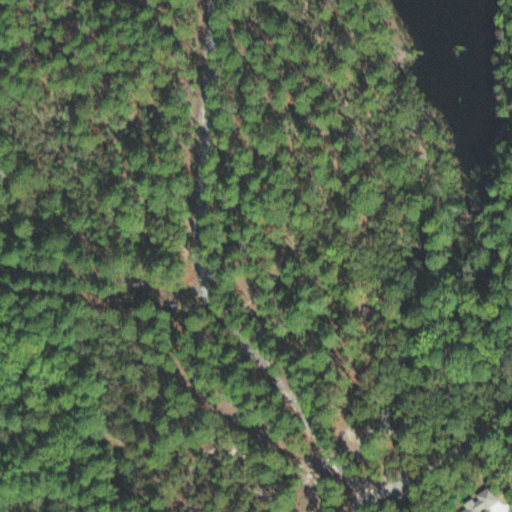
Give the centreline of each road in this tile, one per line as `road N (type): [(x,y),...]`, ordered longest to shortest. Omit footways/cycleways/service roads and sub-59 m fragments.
road 1 (residential): [(0,275),(165,287),(190,296),(262,391),(370,497)]
road 2 (residential): [(209,0),(190,296)]
